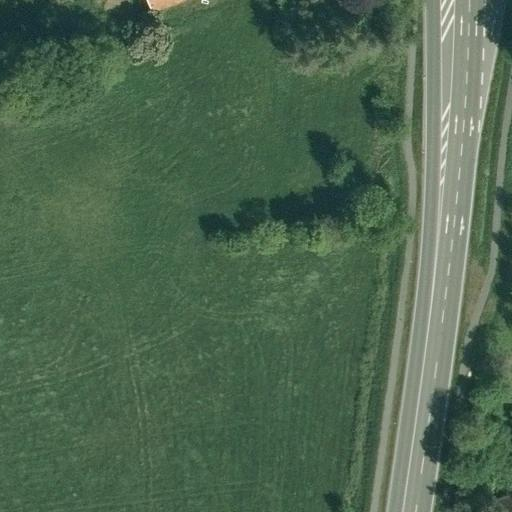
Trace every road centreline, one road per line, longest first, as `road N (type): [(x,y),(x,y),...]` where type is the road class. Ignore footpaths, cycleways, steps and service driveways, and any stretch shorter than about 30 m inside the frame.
road 1 (primary): [(451,162),(409,511)]
road 2 (primary): [(451,162),(494,0)]
road 3 (primary): [(453,0),(451,162)]
